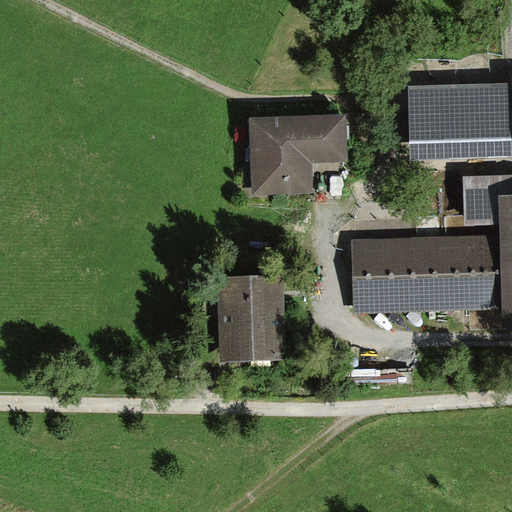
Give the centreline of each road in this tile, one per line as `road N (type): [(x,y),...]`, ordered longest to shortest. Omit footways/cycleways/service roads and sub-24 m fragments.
road 1 (track): [(511,390),(315,402),(0,398)]
road 2 (unknown): [(511,337),(402,335),(356,325),(340,235)]
